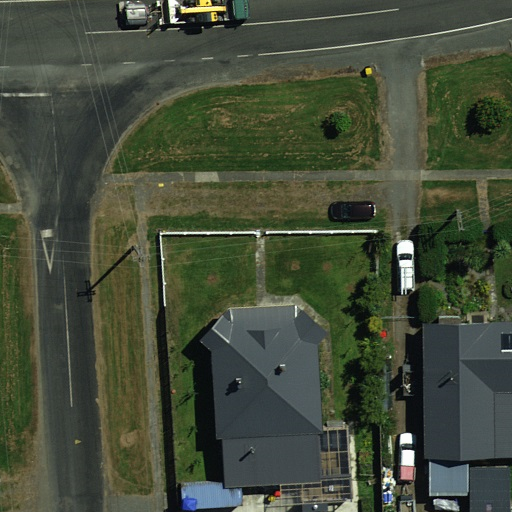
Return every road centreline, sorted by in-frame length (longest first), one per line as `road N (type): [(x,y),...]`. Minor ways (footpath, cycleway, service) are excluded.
road 1 (unclassified): [(47,35),(79,511)]
road 2 (secondary): [(454,0),(327,18),(47,35)]
